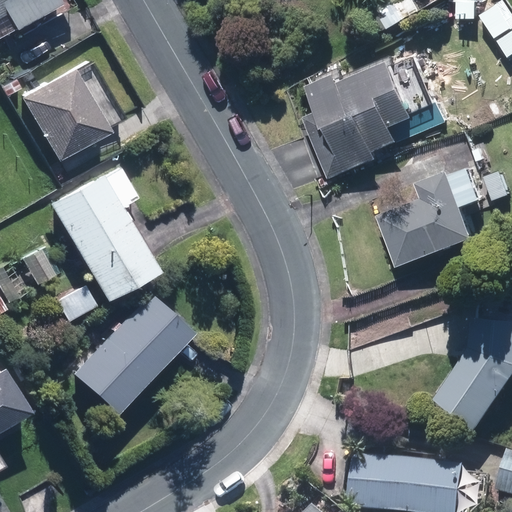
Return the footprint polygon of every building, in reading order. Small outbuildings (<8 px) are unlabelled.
[(0,0),(0,27),(45,0),(0,0)] [(511,12),(504,1),(481,17),(510,60),(511,59),(511,12)] [(306,117),(330,178),(381,158),(378,150),(444,123),(418,58),(395,67),(393,61),(341,81),(338,75),(308,87),(318,112),(306,117)] [(65,69),(19,96),(54,156),(100,129),(65,69)] [(380,217),(399,265),(475,235),(450,172),(421,183),(427,198),(380,217)] [(93,173),(43,201),(98,296),(147,267),(93,173)] [(0,310),(56,275),(37,245),(0,268),(0,310)] [(93,306),(80,284),(53,299),(66,322),(93,306)] [(69,372),(111,409),(184,329),(143,292),(69,372)] [(437,396),(477,427),(511,380),(511,318),(477,315),(474,347),(437,396)] [(0,370),(0,420),(22,407),(0,370)] [(511,454),(510,454),(498,493),(511,496),(511,454)] [(350,505),(354,510),(375,511),(463,511),(468,470),(356,457),(350,505)]
